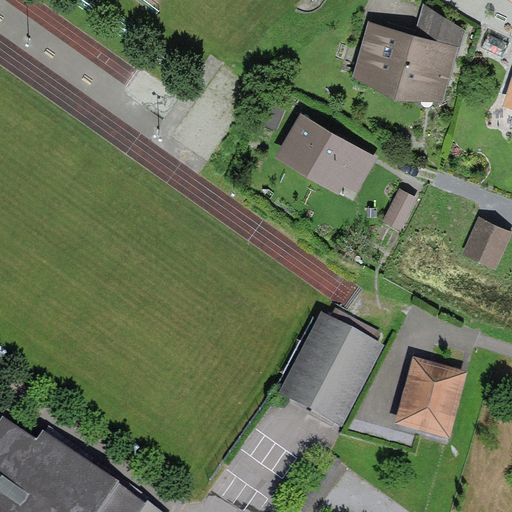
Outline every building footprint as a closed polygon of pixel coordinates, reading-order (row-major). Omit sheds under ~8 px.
[(370,49),(364,71),(381,76),(380,80),(416,91),(417,87),(435,92),(438,80),(441,80),(451,46),(455,47),(460,31),(428,10),(419,41),(409,38),(406,33),(391,29),(390,33),(373,28),(367,48),(370,49)] [(487,33),(481,47),(502,57),(509,42),(487,33)] [(283,153),(336,184),(342,173),(358,182),(371,159),(302,119),(283,153)] [(400,191),(385,219),(399,226),(414,199),(400,191)] [(480,219),(466,252),(494,265),(508,232),(480,219)] [(289,394),(338,420),(374,351),(370,349),(377,337),(335,315),(328,327),(325,326),(289,394)] [(460,380),(418,368),(402,425),(445,436),(460,380)] [(0,511),(142,511),(145,508),(143,506),(141,508),(119,492),(120,490),(118,488),(117,490),(94,474),(96,472),(93,471),(92,473),(69,457),(71,455),(68,453),(67,455),(45,439),(46,437),(43,435),(37,445),(3,420),(0,424),(0,511)] [(330,455),(293,505),(303,511),(304,511),(340,462),(330,455)]
